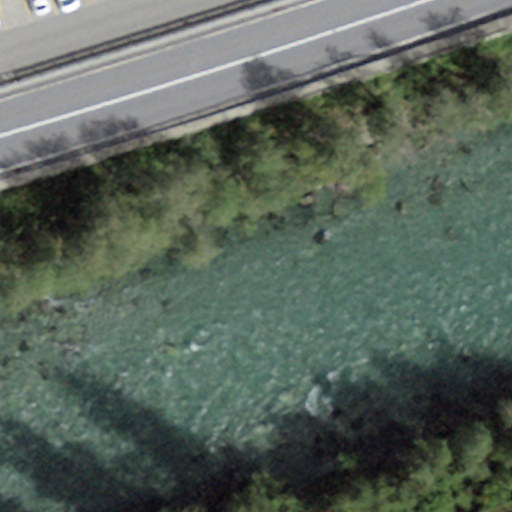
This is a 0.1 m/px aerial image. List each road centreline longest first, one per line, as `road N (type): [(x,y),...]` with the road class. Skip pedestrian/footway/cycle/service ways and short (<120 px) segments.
road 1 (primary): [(387,0),(0,132)]
road 2 (residential): [(0,58),(179,0)]
